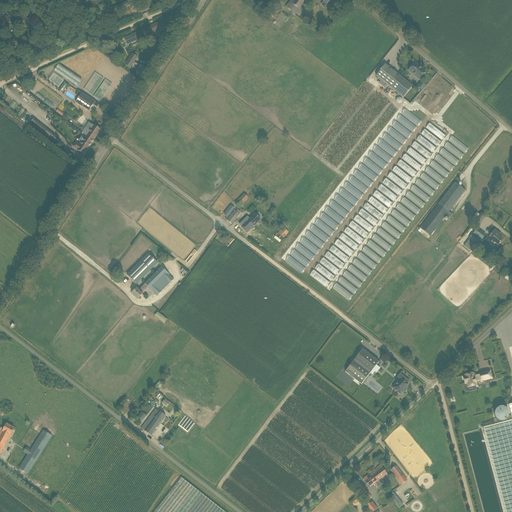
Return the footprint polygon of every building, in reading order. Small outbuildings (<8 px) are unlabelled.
[(290,0),(289,2),(298,8),(304,0),(290,0)] [(129,6),(127,2),(114,8),(116,12),(129,6)] [(5,15),(0,20),(0,23),(2,25),(5,23),(7,25),(11,21),(5,15)] [(32,27),(32,28),(40,22),(36,16),(31,19),(30,18),(27,19),(33,26),(32,27)] [(63,23),(67,29),(76,25),(72,18),(63,23)] [(161,21),(121,39),(124,47),(164,29),(161,21)] [(30,41),(21,49),(23,51),(24,50),(27,53),(26,54),(27,56),(35,49),(31,45),(33,44),(30,41)] [(125,66),(142,76),(146,70),(134,62),(137,58),(132,55),(125,66)] [(420,67),(415,63),(408,71),(419,80),(421,77),(422,77),(424,76),(424,75),(426,72),(421,68),(421,69),(419,67),(420,67)] [(77,87),(82,80),(58,64),(54,71),(77,87)] [(403,98),(413,86),(385,64),(376,76),(403,98)] [(79,97),(76,102),(89,111),(95,102),(79,91),(76,95),(79,97)] [(48,139),(56,144),(58,146),(62,142),(59,140),(60,140),(34,119),(29,126),(46,140),(48,139)] [(95,138),(100,130),(89,123),(82,133),(87,136),(89,133),(95,138)] [(83,155),(95,138),(89,133),(87,136),(80,145),(76,143),(73,148),(77,150),(83,155)] [(429,235),(430,236),(446,215),(449,218),(452,214),(448,211),(465,190),(455,183),(420,228),(421,229),(419,231),(427,237),(429,235)] [(239,207),(248,198),(244,194),(235,202),(239,207)] [(227,218),(233,210),(230,207),(224,215),(227,218)] [(226,220),(231,224),(239,214),(234,211),(226,220)] [(478,225),(485,216),(481,213),(474,221),(478,225)] [(241,228),(246,234),(253,226),(254,226),(261,220),(255,214),(249,220),(247,217),(238,226),(241,228)] [(477,228),(469,238),(476,244),(480,238),(481,239),(485,234),(477,228)] [(499,233),(495,230),(489,238),(492,240),(498,245),(502,240),(499,237),(500,236),(498,234),(499,233)] [(225,245),(228,247),(234,239),(230,236),(225,242),(226,243),(225,245)] [(464,246),(470,251),(474,247),(467,242),(464,246)] [(127,276),(136,284),(157,263),(149,254),(127,276)] [(137,299),(142,295),(141,294),(147,288),(152,293),(157,297),(161,293),(160,293),(170,284),(174,280),(170,275),(162,267),(138,291),(137,289),(132,294),(137,299)] [(157,312),(154,316),(163,323),(167,319),(157,312)] [(379,362),(362,350),(345,372),(362,384),(379,362)] [(481,381),(492,378),(490,371),(479,374),(480,375),(474,376),(473,373),(465,375),(465,377),(463,377),(465,384),(467,384),(468,388),(476,386),(475,382),(481,380),(481,381)] [(405,378),(400,374),(398,377),(400,379),(393,388),(400,395),(408,385),(403,381),(405,378)] [(511,511),(511,404),(508,405),(511,418),(511,420),(483,428),(505,511),(511,511)] [(141,429),(151,436),(166,417),(159,412),(159,413),(156,410),(141,429)] [(138,419),(140,422),(146,416),(143,413),(138,419)] [(14,429),(6,424),(3,431),(2,430),(0,433),(0,432),(0,452),(1,453),(14,429)] [(27,474),(51,436),(44,431),(19,469),(27,474)] [(380,465),(371,472),(373,475),(374,475),(378,481),(387,473),(380,465)] [(400,470),(394,475),(402,485),(408,480),(400,470)] [(370,487),(378,481),(374,475),(373,475),(371,472),(363,479),(370,487)] [(224,511),(181,478),(154,511),(224,511)] [(355,485),(367,501),(371,498),(359,482),(355,485)] [(351,492),(341,501),(346,507),(356,497),(351,492)] [(394,493),(390,496),(398,508),(402,505),(394,493)] [(373,511),(377,509),(372,502),(368,505),(367,502),(363,505),(368,511),(373,511)]
